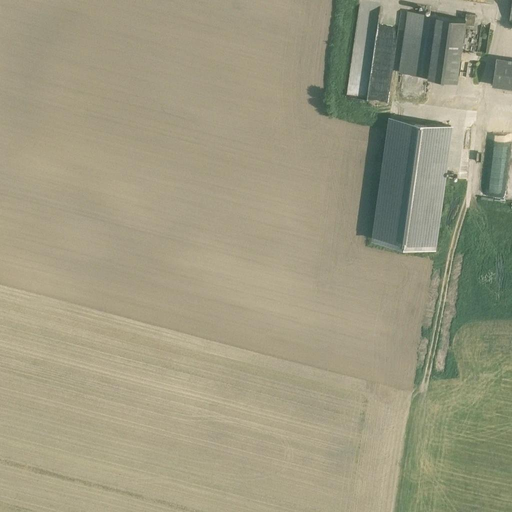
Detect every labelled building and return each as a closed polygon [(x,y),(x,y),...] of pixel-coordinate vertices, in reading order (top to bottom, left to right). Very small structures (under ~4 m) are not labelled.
[(437,15),(409,11),(399,71),(427,75),(437,15)] [(476,14),(466,13),(465,19),(467,19),(466,25),(474,26),(476,14)] [(465,19),(437,15),(427,75),(456,80),(466,25),(467,19),(465,19)] [(356,18),(346,95),(388,100),(397,32),(375,29),(376,21),(356,18)] [(511,67),(494,65),(491,87),(511,89),(511,67)] [(451,125),(391,117),(374,238),(434,247),(451,125)] [(501,132),(491,131),(490,143),(500,144),(501,132)]
